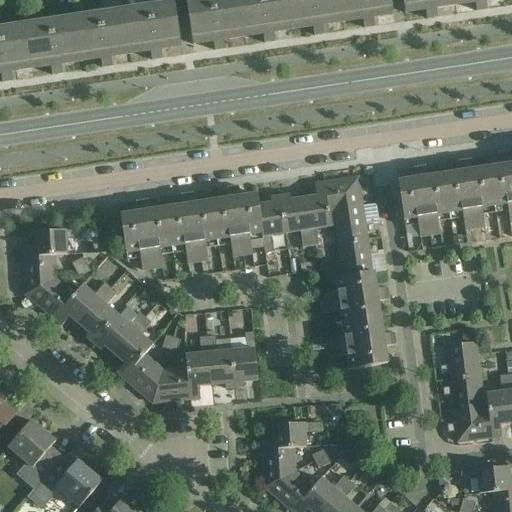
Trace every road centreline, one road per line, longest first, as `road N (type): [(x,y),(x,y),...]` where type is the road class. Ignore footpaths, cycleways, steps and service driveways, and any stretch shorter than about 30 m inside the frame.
road 1 (tertiary): [(0,134),(511,57)]
road 2 (residential): [(511,453),(424,463),(375,139)]
road 3 (residential): [(0,196),(375,139)]
road 4 (residential): [(212,511),(0,326)]
road 5 (residential): [(375,139),(511,120)]
